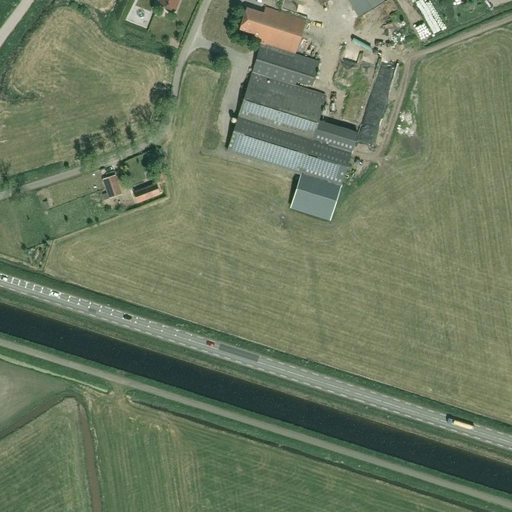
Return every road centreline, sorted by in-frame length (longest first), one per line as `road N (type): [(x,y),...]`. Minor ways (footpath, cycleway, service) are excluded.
road 1 (primary): [(511,443),(0,279)]
road 2 (unclassified): [(511,505),(0,342)]
road 3 (unclassified): [(0,195),(158,136),(207,0)]
